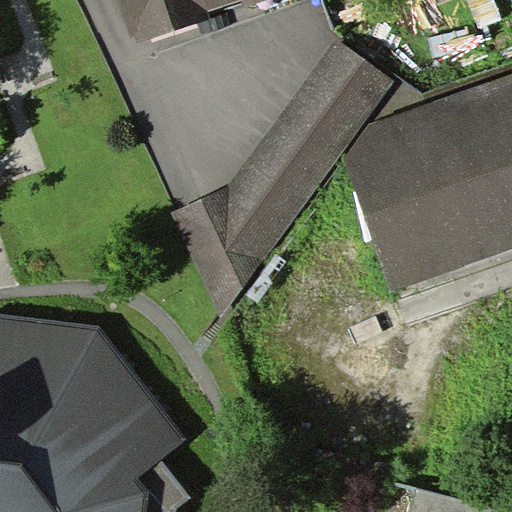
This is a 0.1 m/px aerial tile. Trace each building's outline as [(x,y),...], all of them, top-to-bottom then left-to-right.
[(116,0),(131,39),(241,0),(116,0)] [(188,244),(245,286),(390,85),(332,44),(188,244)] [(343,159),(387,294),(511,252),(511,78),(366,127),(343,159)] [(0,511),(185,511),(189,482),(92,337),(0,324),(0,511)] [(497,511),(499,506),(414,486),(407,511),(497,511)]
